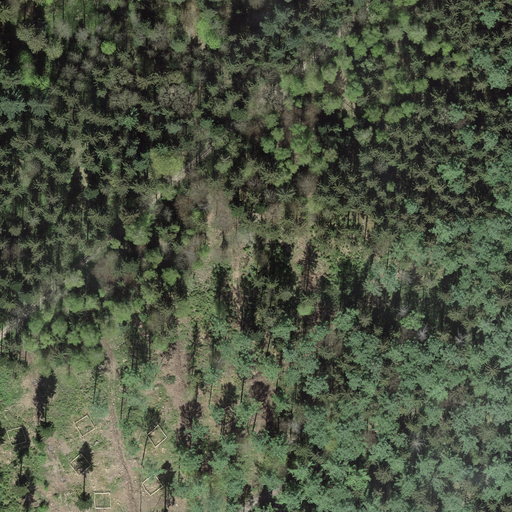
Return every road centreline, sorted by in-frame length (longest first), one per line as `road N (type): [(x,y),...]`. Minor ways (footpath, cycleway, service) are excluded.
road 1 (track): [(377,0),(0,333)]
road 2 (track): [(244,511),(461,369),(511,323)]
